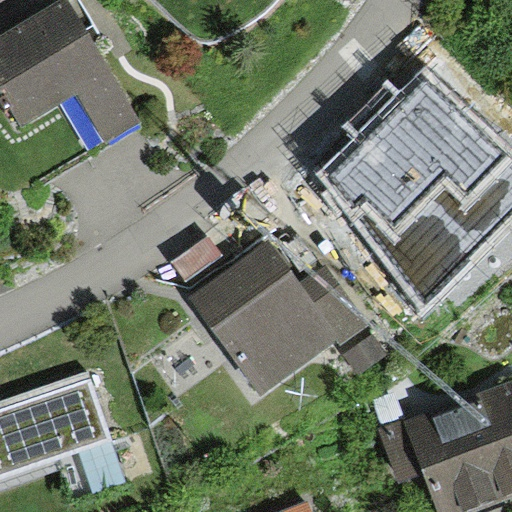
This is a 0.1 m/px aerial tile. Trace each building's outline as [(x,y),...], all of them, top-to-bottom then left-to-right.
[(67,3),(0,43),(0,95),(23,134),(78,101),(107,150),(142,129),(67,3)] [(437,110),(346,172),(410,266),(501,204),(437,110)] [(270,247),(190,304),(261,401),(340,345),(300,289),(270,247)] [(327,270),(300,289),(340,345),(348,355),(373,336),(327,270)] [(390,357),(373,336),(348,355),(344,358),(361,379),(390,357)] [(0,404),(0,414),(91,383),(88,374),(0,404)] [(91,383),(0,414),(0,489),(80,462),(112,450),(115,449),(91,383)] [(496,511),(511,506),(511,386),(454,408),(403,427),(401,422),(378,431),(400,489),(423,481),(434,511),(496,511)] [(126,490),(112,450),(80,462),(95,502),(126,490)]
